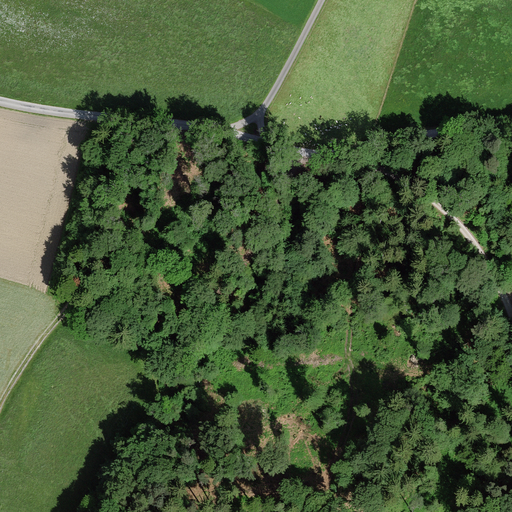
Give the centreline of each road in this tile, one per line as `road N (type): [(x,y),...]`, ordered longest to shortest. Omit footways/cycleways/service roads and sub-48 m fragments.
road 1 (unclassified): [(220,130),(336,154),(423,133),(511,128)]
road 2 (track): [(336,154),(383,169),(438,202),(487,263),(511,314)]
road 3 (unclassified): [(0,101),(220,130)]
road 4 (residential): [(220,130),(258,116),(324,0)]
